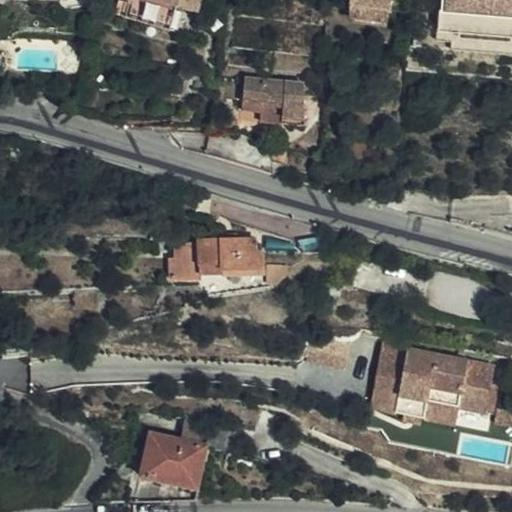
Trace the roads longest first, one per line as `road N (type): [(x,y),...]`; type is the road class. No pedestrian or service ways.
road 1 (tertiary): [(511,259),(0,117)]
road 2 (residential): [(80,511),(101,462),(94,435),(0,394)]
